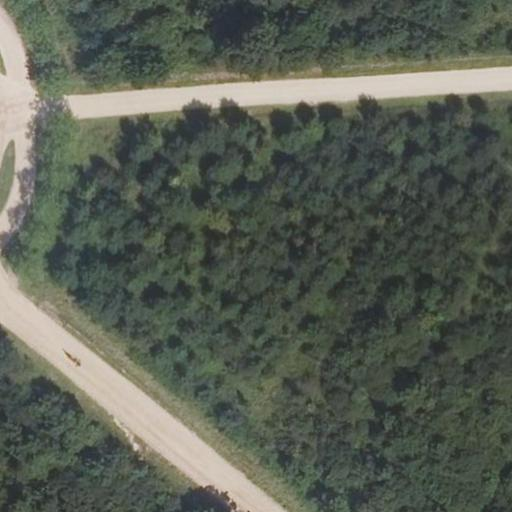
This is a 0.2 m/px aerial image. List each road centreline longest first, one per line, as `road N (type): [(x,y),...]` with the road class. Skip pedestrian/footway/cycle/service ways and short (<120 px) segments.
road 1 (track): [(0,128),(511,93)]
road 2 (track): [(0,297),(249,511)]
